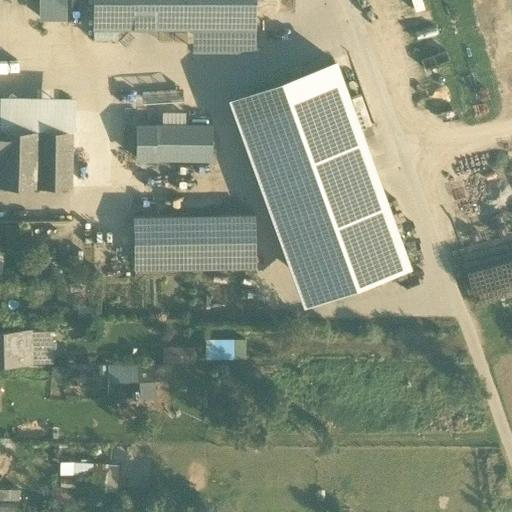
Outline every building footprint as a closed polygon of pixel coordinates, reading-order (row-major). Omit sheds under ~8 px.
[(38,0),(38,20),(65,20),(64,0),(38,0)] [(192,50),(253,50),(253,0),(92,0),(92,28),(117,28),(192,27),(192,50)] [(117,28),(92,28),(92,40),(117,40),(117,28)] [(333,60),(250,90),(323,294),(407,264),(333,60)] [(323,294),(250,90),(227,99),(301,302),(323,294)] [(0,94),(0,129),(38,130),(71,131),(72,96),(0,94)] [(161,113),(161,125),(185,125),(185,113),(161,113)] [(161,158),(210,159),(211,126),(185,125),(161,125),(136,125),(136,158),(161,158)] [(38,130),(0,129),(0,186),(37,187),(38,130)] [(70,187),(71,131),(38,130),(37,187),(70,187)] [(132,216),(133,266),(254,264),(253,214),(132,216)] [(27,331),(28,364),(50,363),(49,330),(27,331)] [(0,364),(28,364),(27,331),(0,331),(0,364)] [(204,338),(204,358),(245,358),(245,338),(204,338)] [(161,364),(194,364),(194,346),(161,346),(161,364)] [(106,381),(118,381),(118,368),(137,367),(137,364),(106,364),(106,381)] [(137,367),(138,381),(154,380),(154,364),(137,364),(137,367)] [(138,381),(137,367),(118,368),(118,381),(138,381)] [(154,399),(154,380),(138,381),(138,399),(154,399)] [(59,473),(74,474),(74,462),(59,461),(59,473)] [(105,464),(74,462),(74,474),(80,474),(79,490),(104,491),(105,464)] [(105,464),(104,491),(116,492),(117,464),(105,464)] [(0,498),(11,498),(11,489),(0,489),(0,498)] [(102,493),(89,492),(88,503),(100,505),(102,493)] [(17,511),(18,498),(11,498),(0,498),(0,511),(17,511)]
